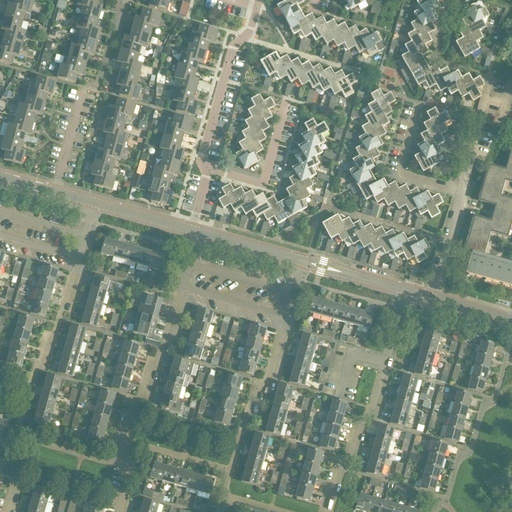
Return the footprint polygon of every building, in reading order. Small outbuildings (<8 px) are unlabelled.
[(26,0),(14,0),(13,6),(20,8),(19,12),(25,14),(30,16),(34,2),(26,0)] [(79,0),(77,6),(82,8),(83,7),(89,9),(90,5),(97,7),(97,6),(98,0),(79,0)] [(156,0),(150,0),(149,7),(167,13),(170,0),(157,0),(158,0),(156,0)] [(282,0),(284,3),(285,3),(289,10),(297,6),(304,2),(302,0),(282,0)] [(344,0),(351,10),(365,2),(364,0),(344,0)] [(422,0),(417,3),(421,10),(425,17),(433,13),(440,9),(436,2),(429,6),(424,0),(422,0)] [(479,2),(466,10),(469,17),(470,17),(474,25),(481,21),(482,21),(489,17),(481,3),(479,2)] [(184,3),(181,16),(186,17),(189,5),(184,3)] [(284,3),(277,7),(285,21),(300,13),(297,6),(289,10),(285,3),(284,3)] [(8,4),(5,17),(23,22),(25,14),(19,12),(20,8),(13,6),(8,4)] [(82,8),(80,16),(98,21),(102,8),(97,6),(97,7),(90,5),(89,9),(83,7),(82,8)] [(143,10),(141,19),(147,21),(146,25),(153,27),(152,27),(157,29),(161,15),(143,10)] [(414,14),(418,21),(422,28),(430,24),(437,20),(433,13),(425,17),(421,10),(414,14)] [(300,13),(285,21),(293,36),(300,32),(301,32),(297,24),(304,20),(300,13)] [(76,29),(81,30),(82,30),(88,32),(89,27),(96,29),(100,30),(100,28),(103,28),(104,22),(98,21),(80,16),(76,29)] [(304,20),(297,24),(301,32),(300,32),(304,39),(311,35),(312,35),(308,27),(315,23),(311,16),(304,20)] [(1,31),(6,32),(6,31),(13,33),(14,29),(20,31),(23,22),(5,17),(1,31)] [(136,17),(132,30),(150,35),(152,27),(153,27),(146,25),(147,21),(141,19),(136,17)] [(469,17),(462,21),(466,28),(467,28),(471,36),(478,31),(478,32),(485,28),(482,21),(481,21),(474,25),(470,17),(469,17)] [(315,23),(308,27),(312,35),(311,35),(315,42),(322,38),(323,38),(318,30),(326,26),(322,19),(315,23)] [(411,25),(415,32),(419,39),(427,35),(434,31),(430,24),(422,28),(418,21),(411,25)] [(326,26),(318,30),(323,38),(322,38),(326,45),(333,41),(334,41),(329,33),(337,29),(333,22),(326,26)] [(337,29),(329,33),(334,41),(333,41),(337,48),(344,44),(340,36),(348,32),(344,25),(337,29)] [(200,26),(197,34),(197,35),(204,37),(203,41),(209,43),(214,45),(218,31),(200,26)] [(81,30),(79,39),(97,44),(101,30),(100,30),(96,29),(89,27),(88,32),(82,30),(81,30)] [(348,32),(340,36),(344,44),(348,51),(355,47),(351,39),(359,35),(355,28),(348,32)] [(466,28),(459,32),(463,39),(468,46),(475,42),(475,43),(482,39),(478,32),(478,31),(471,36),(467,28),(466,28)] [(6,32),(4,40),(22,45),(25,32),(20,31),(14,29),(13,33),(6,31),(6,32)] [(132,30),(130,38),(130,39),(136,41),(135,45),(142,47),(141,47),(146,49),(150,35),(132,30)] [(359,35),(351,39),(355,47),(359,54),(366,50),(362,43),(370,38),(369,38),(366,31),(359,35)] [(408,36),(412,43),(416,50),(424,46),(431,42),(427,35),(419,39),(415,32),(408,36)] [(192,33),(189,46),(207,51),(209,43),(203,41),(204,37),(197,35),(197,34),(192,33)] [(370,38),(362,43),(366,50),(370,57),(378,53),(385,49),(381,42),(376,34),(369,38),(370,38)] [(125,37),(121,50),(139,55),(141,47),(142,47),(135,45),(136,41),(130,39),(130,38),(125,37)] [(79,39),(77,47),(83,49),(82,53),(89,55),(94,57),(97,44),(79,39)] [(457,45),(451,48),(456,56),(462,53),(464,58),(479,50),(475,43),(475,42),(468,46),(463,39),(456,43),(457,45)] [(4,40),(1,48),(1,49),(8,50),(7,55),(13,57),(18,58),(22,45),(4,40)] [(405,47),(409,54),(409,53),(413,61),(421,57),(428,53),(424,46),(416,50),(412,43),(405,47)] [(72,45),(68,58),(86,63),(89,55),(82,53),(83,49),(77,47),(72,45)] [(189,46),(186,54),(186,55),(193,57),(192,61),(198,63),(203,65),(207,51),(189,46)] [(1,49),(1,48),(0,47),(0,62),(11,66),(13,57),(7,55),(8,50),(1,49)] [(117,63),(122,65),(122,64),(129,66),(130,62),(137,64),(137,63),(139,55),(121,50),(117,63)] [(181,53),(178,66),(196,71),(198,63),(192,61),(193,57),(186,55),(186,54),(181,53)] [(402,57),(410,72),(425,64),(421,57),(413,61),(409,53),(409,54),(402,57)] [(269,77),(276,73),(272,66),(279,62),(279,61),(275,54),(261,63),(269,77)] [(66,67),(72,69),(71,73),(78,75),(83,77),(86,63),(68,58),(64,57),(62,65),(66,67)] [(280,80),(287,77),(287,76),(283,69),(290,65),(290,64),(286,57),(279,61),(279,62),(272,66),(276,73),(280,80)] [(291,84),(298,80),(298,79),(294,72),(301,68),(301,67),(297,60),(290,64),(290,65),(283,69),(287,76),(287,77),(291,84)] [(122,65),(120,73),(138,78),(142,65),(137,63),(137,64),(130,62),(129,66),(122,64),(122,65)] [(302,87),(309,83),(305,75),(312,71),(312,70),(308,63),(301,67),(301,68),(294,72),(298,79),(298,80),(302,87)] [(418,86),(425,83),(425,82),(421,75),(429,71),(428,70),(425,64),(410,72),(418,86)] [(66,67),(62,65),(61,65),(57,79),(75,84),(78,75),(71,73),(72,69),(66,67)] [(174,79),(179,81),(179,80),(186,82),(187,78),(193,80),(194,79),(196,71),(178,66),(174,79)] [(429,90),(436,86),(436,85),(432,78),(439,74),(439,73),(435,66),(428,70),(429,71),(421,75),(425,82),(425,83),(429,90)] [(312,90),(319,86),(320,86),(316,78),(323,74),(319,67),(312,70),(312,71),(305,75),(309,83),(312,90)] [(440,93),(447,89),(447,88),(443,81),(450,77),(450,76),(446,69),(439,73),(439,74),(432,78),(436,85),(436,86),(440,93)] [(323,93),(330,89),(331,89),(326,81),(334,77),(330,70),(323,74),(316,78),(320,86),(319,86),(323,93)] [(450,96),(458,92),(454,84),(461,80),(461,79),(457,72),(450,76),(450,77),(443,81),(447,88),(447,89),(450,96)] [(116,86),(121,88),(121,87),(128,89),(129,85),(136,87),(136,86),(138,78),(120,73),(116,86)] [(334,96),(341,92),(342,92),(337,84),(345,80),(341,73),(334,77),(326,81),(331,89),(330,89),(334,96)] [(342,92),(341,92),(345,99),(353,95),(349,87),(356,83),(352,76),(345,80),(337,84),(342,92)] [(461,99),(468,95),(469,95),(465,87),(472,83),(468,76),(461,79),(461,80),(454,84),(458,92),(461,99)] [(35,86),(42,88),(41,92),(47,94),(47,95),(52,96),(56,83),(38,78),(35,86)] [(179,81),(177,89),(195,94),(199,81),(194,79),(193,80),(187,78),(186,82),(179,80),(179,81)] [(469,95),(468,95),(472,102),(480,98),(476,90),(483,87),(479,79),(472,83),(465,87),(469,95)] [(30,85),(27,98),(45,103),(47,95),(47,94),(41,92),(42,88),(35,86),(30,85)] [(121,87),(121,88),(119,96),(137,101),(141,88),(136,86),(136,87),(129,85),(128,89),(121,87)] [(173,102),(178,104),(178,103),(185,105),(186,101),(192,103),(193,102),(195,94),(177,89),(173,102)] [(379,91),(371,96),(375,103),(379,110),(387,106),(394,102),(390,94),(383,98),(379,91)] [(251,101),(255,108),(260,115),(267,111),(274,107),(270,100),(263,103),(259,97),(251,101)] [(24,106),(31,108),(30,112),(36,114),(36,115),(41,116),(45,103),(27,98),(24,106)] [(118,100),(115,109),(122,111),(121,115),(127,117),(132,119),(136,105),(118,100)] [(178,103),(178,104),(176,112),(194,117),(198,104),(193,102),(192,103),(186,101),(185,105),(178,103)] [(375,103),(368,107),(372,114),(372,113),(376,121),(384,117),(391,113),(387,106),(379,110),(375,103)] [(19,104),(16,118),(34,123),(36,115),(36,114),(30,112),(31,108),(24,106),(19,104)] [(110,107),(107,120),(125,126),(127,117),(121,115),(122,111),(115,109),(110,107)] [(248,112),(252,119),(256,126),(264,122),(271,118),(267,111),(260,115),(255,108),(248,112)] [(434,110),(427,114),(431,121),(435,128),(443,124),(443,125),(450,121),(455,122),(457,116),(445,113),(438,117),(434,110)] [(372,114),(365,118),(369,125),(369,124),(373,132),(381,128),(388,124),(384,117),(376,121),(372,113),(372,114)] [(175,116),(172,125),(179,127),(177,131),(184,133),(189,135),(193,121),(175,116)] [(13,126),(20,128),(19,132),(25,134),(25,135),(30,136),(34,123),(16,118),(13,126)] [(245,123),(249,130),(249,129),(253,137),(261,133),(268,129),(264,122),(256,126),(252,119),(245,123)] [(103,134),(108,135),(115,136),(116,132),(122,134),(125,126),(107,120),(103,134)] [(145,131),(147,123),(140,121),(138,129),(145,131)] [(312,121),(305,126),(308,133),(309,132),(313,140),(321,136),(328,132),(323,124),(316,128),(312,121)] [(431,121),(424,125),(428,132),(432,139),(440,135),(447,132),(443,125),(443,124),(435,128),(431,121)] [(3,123),(0,132),(0,136),(5,138),(23,143),(25,135),(25,134),(19,132),(20,128),(13,126),(8,124),(3,123)] [(167,123),(163,136),(182,142),(184,133),(177,131),(179,127),(172,125),(167,123)] [(369,125),(362,128),(366,135),(370,143),(378,138),(378,139),(385,135),(381,128),(373,132),(369,124),(369,125)] [(242,134),(246,141),(246,140),(250,148),(258,144),(265,140),(261,133),(253,137),(249,129),(249,130),(242,134)] [(108,135),(106,143),(124,148),(128,135),(122,134),(116,132),(115,136),(108,135)] [(308,133),(301,137),(305,144),(306,143),(310,151),(317,147),(318,147),(325,143),(321,136),(313,140),(309,132),(308,133)] [(428,132),(420,136),(424,143),(425,143),(429,150),(436,146),(437,146),(444,142),(440,135),(432,139),(428,132)] [(366,135),(359,139),(363,146),(367,154),(375,149),(375,150),(382,146),(378,139),(378,138),(370,143),(366,135)] [(160,150),(165,151),(171,153),(173,148),(179,150),(182,142),(163,136),(160,150)] [(5,138),(1,151),(6,152),(13,154),(14,149),(20,151),(23,143),(5,138)] [(239,144),(243,151),(247,159),(255,155),(262,151),(258,144),(250,148),(246,140),(246,141),(239,144)] [(106,143),(103,151),(103,152),(110,154),(109,158),(115,160),(120,162),(124,148),(106,143)] [(305,144),(298,147),(302,154),(303,154),(307,162),(314,158),(315,158),(322,154),(318,147),(317,147),(310,151),(306,143),(305,144)] [(424,143),(417,147),(421,154),(422,154),(426,161),(433,157),(434,157),(441,153),(437,146),(436,146),(429,150),(425,143),(424,143)] [(363,146),(356,150),(360,157),(364,164),(372,160),(372,161),(379,157),(375,150),(375,149),(367,154),(363,146)] [(165,151),(162,159),(181,164),(184,151),(179,150),(173,148),(171,153),(165,151)] [(6,152),(3,161),(22,166),(25,152),(20,151),(14,149),(13,154),(6,152)] [(98,150),(95,163),(113,168),(115,160),(109,158),(110,154),(103,152),(103,151),(98,150)] [(243,151),(236,155),(244,170),(259,162),(255,155),(247,159),(243,151)] [(302,154),(295,158),(299,165),(300,165),(304,173),(311,168),(311,169),(318,165),(315,158),(314,158),(307,162),(303,154),(302,154)] [(421,154),(414,158),(423,173),(438,164),(434,157),(433,157),(426,161),(422,154),(421,154)] [(360,157),(353,161),(356,168),(357,168),(361,175),(369,171),(376,168),(372,161),(372,160),(364,164),(360,157)] [(162,159),(160,167),(160,168),(167,170),(165,174),(172,176),(177,178),(181,164),(162,159)] [(91,176),(96,178),(96,177),(103,179),(104,175),(110,177),(110,176),(113,168),(95,163),(91,176)] [(299,165),(292,169),(296,176),(301,184),(308,179),(308,180),(315,176),(311,169),(311,168),(304,173),(300,165),(299,165)] [(155,166),(151,179),(170,184),(172,176),(165,174),(167,170),(160,168),(160,167),(155,166)] [(479,201),(495,206),(505,171),(489,166),(479,201)] [(356,168),(350,172),(355,182),(358,186),(372,178),(369,171),(361,175),(357,168),(356,168)] [(96,177),(96,178),(94,186),(112,191),(116,178),(110,176),(110,177),(104,175),(103,179),(96,177)] [(296,176),(289,180),(293,187),(298,194),(305,190),(305,191),(312,187),(308,180),(308,179),(301,184),(296,176)] [(372,178),(358,186),(360,191),(366,201),(373,197),(369,189),(376,185),(372,178)] [(148,192),(153,194),(153,193),(159,195),(161,191),(167,193),(167,192),(170,184),(151,179),(148,192)] [(376,185),(369,189),(373,197),(376,204),(383,200),(384,200),(380,192),(387,188),(383,181),(376,185)] [(353,183),(348,186),(350,190),(358,186),(355,182),(353,183)] [(387,188),(380,192),(384,200),(383,200),(387,207),(394,203),(395,203),(391,195),(398,191),(394,184),(387,188)] [(225,197),(218,201),(223,209),(230,205),(237,201),(233,193),(229,186),(222,190),(225,197)] [(358,186),(350,190),(353,195),(358,192),(360,191),(358,186)] [(293,187),(286,191),(290,198),(295,205),(302,201),(309,198),(305,191),(305,190),(298,194),(293,187)] [(398,191),(391,195),(395,203),(394,203),(398,210),(405,206),(406,206),(401,199),(409,194),(405,187),(398,191)] [(237,201),(230,205),(234,212),(241,208),(248,204),(244,196),(240,189),(233,193),(237,201)] [(409,194),(401,199),(406,206),(405,206),(409,213),(413,211),(416,209),(412,202),(420,197),(416,190),(409,194)] [(153,193),(153,194),(150,202),(168,207),(172,194),(167,192),(167,193),(161,191),(159,195),(153,193)] [(248,204),(241,208),(245,215),(252,211),(259,207),(255,199),(251,192),(244,196),(248,204)] [(420,197),(412,202),(416,209),(413,211),(416,217),(417,217),(419,218),(420,216),(427,212),(423,205),(431,200),(427,193),(420,197)] [(259,207),(252,211),(256,218),(263,215),(262,214),(270,210),(266,202),(262,195),(255,199),(259,207)] [(431,200),(423,205),(427,212),(431,219),(439,215),(435,208),(442,204),(438,196),(431,200)] [(490,233),(507,237),(511,219),(511,200),(500,197),(490,233)] [(270,210),(262,214),(263,215),(266,222),(273,218),(273,217),(281,213),(277,206),(277,205),(273,198),(266,202),(270,210)] [(290,198),(283,202),(292,217),(293,218),(296,224),(300,221),(297,216),(296,214),(306,208),(302,201),(295,205),(290,198)] [(281,213),(273,217),(273,218),(277,225),(292,217),(283,202),(277,205),(277,206),(281,213)] [(54,213),(51,222),(63,226),(66,216),(54,213)] [(331,240),(337,236),(338,235),(334,228),(341,224),(341,223),(337,216),(322,225),(331,240)] [(491,222),(474,218),(464,253),(481,258),(491,222)] [(341,243),(348,239),(349,239),(344,231),(352,227),(352,226),(348,220),(341,223),(341,224),(334,228),(338,235),(337,236),(341,243)] [(352,246),(359,242),(360,242),(355,234),(363,230),(359,223),(352,226),(352,227),(344,231),(349,239),(348,239),(352,246)] [(363,249),(370,245),(371,245),(366,237),(374,233),(370,226),(363,230),(355,234),(360,242),(359,242),(363,249)] [(374,252),(381,248),(377,240),(385,236),(381,229),(374,233),(366,237),(371,245),(370,245),(374,252)] [(385,255),(392,251),(388,243),(396,239),(392,232),(385,236),(377,240),(381,248),(385,255)] [(396,258),(403,254),(399,247),(407,242),(403,235),(396,239),(388,243),(392,251),(396,258)] [(407,261),(414,257),(410,250),(418,245),(417,245),(413,238),(407,242),(399,247),(403,254),(407,261)] [(101,255),(113,258),(117,243),(105,239),(101,255)] [(414,257),(418,264),(426,260),(422,253),(429,249),(424,241),(417,245),(418,245),(410,250),(414,257)] [(113,258),(125,262),(129,246),(117,243),(113,258)] [(125,262),(137,265),(141,250),(129,246),(125,262)] [(137,265),(149,268),(153,253),(141,250),(137,265)] [(153,253),(149,268),(161,272),(165,256),(153,253)] [(511,286),(511,268),(471,257),(467,269),(457,266),(455,275),(466,278),(467,274),(511,286)] [(43,266),(40,278),(55,282),(59,270),(43,266)] [(122,273),(120,279),(126,281),(128,281),(132,282),(134,277),(127,275),(122,273)] [(95,276),(91,288),(107,292),(110,280),(95,276)] [(40,278),(37,290),(52,294),(55,282),(40,278)] [(91,288),(88,300),(103,304),(107,292),(91,288)] [(37,290),(33,302),(49,306),(52,294),(37,290)] [(141,303),(140,305),(159,310),(163,299),(158,297),(157,299),(143,295),(141,303)] [(308,313),(321,317),(325,301),(313,298),(308,313)] [(88,300),(84,312),(100,316),(103,304),(88,300)] [(136,301),(135,306),(140,307),(138,314),(157,320),(159,310),(140,305),(141,303),(136,301)] [(321,317),(333,320),(337,305),(325,301),(321,317)] [(49,306),(33,302),(30,314),(45,319),(49,306)] [(333,320),(345,324),(349,308),(337,305),(333,320)] [(345,324),(356,327),(361,312),(349,308),(345,324)] [(198,309),(194,321),(209,326),(213,314),(198,309)] [(100,316),(84,312),(81,324),(96,329),(100,316)] [(361,312),(356,327),(369,330),(373,315),(361,312)] [(131,319),(130,325),(135,326),(135,323),(154,329),(157,320),(138,314),(136,321),(131,319)] [(20,315),(16,328),(31,332),(35,320),(20,315)] [(194,321),(191,333),(206,338),(209,326),(194,321)] [(135,326),(133,333),(146,337),(146,339),(158,343),(160,338),(152,336),(154,329),(135,323),(135,326)] [(252,324),(248,337),(263,341),(267,329),(252,324)] [(71,326),(67,338),(83,342),(86,330),(71,326)] [(427,326),(423,338),(439,343),(442,330),(427,326)] [(16,328),(13,340),(28,344),(31,332),(16,328)] [(191,333),(187,345),(203,350),(206,338),(191,333)] [(302,335),(299,347),(314,351),(318,339),(302,335)] [(248,337),(245,349),(260,353),(263,341),(248,337)] [(67,338),(64,350),(79,354),(83,342),(67,338)] [(423,338),(420,350),(435,355),(439,343),(423,338)] [(13,340),(9,352),(25,356),(28,344),(13,340)] [(125,341),(121,353),(136,357),(140,345),(125,341)] [(481,341),(477,354),(493,358),(496,346),(481,341)] [(203,350),(187,345),(184,358),(199,362),(203,350)] [(299,347),(296,359),(311,363),(314,351),(299,347)] [(245,349),(241,360),(257,365),(260,353),(245,349)] [(64,350),(60,362),(76,366),(79,354),(64,350)] [(420,350),(417,362),(432,367),(435,355),(420,350)] [(25,356),(9,352),(6,364),(21,368),(25,356)] [(121,353),(118,365),(133,369),(136,357),(121,353)] [(477,354),(474,365),(489,370),(493,358),(477,354)] [(174,359),(170,371),(185,375),(190,377),(194,365),(189,363),(174,359)] [(296,359),(292,371),(308,375),(311,363),(296,359)] [(257,365),(241,360),(238,373),(253,377),(257,365)] [(76,366),(60,362),(57,374),(72,378),(76,366)] [(432,367),(417,362),(413,374),(429,379),(432,367)] [(118,365),(114,377),(130,381),(133,369),(118,365)] [(474,365),(471,377),(486,382),(489,370),(474,365)] [(170,371),(167,383),(182,387),(185,375),(170,371)] [(308,375),(292,371),(289,383),(304,387),(308,375)] [(227,374),(224,386),(239,391),(243,378),(227,374)] [(47,375),(43,387),(59,392),(62,379),(47,375)] [(403,376),(399,388),(415,392),(418,380),(403,376)] [(130,381),(114,377),(111,389),(126,394),(130,381)] [(486,382),(471,377),(467,390),(483,394),(486,382)] [(167,383),(163,395),(179,399),(182,387),(167,383)] [(279,384),(275,396),(290,401),(294,389),(279,384)] [(224,386),(221,398),(236,403),(239,391),(224,386)] [(43,387),(40,399),(55,404),(59,392),(43,387)] [(399,388),(396,400),(411,404),(415,392),(399,388)] [(101,390),(97,403),(113,407),(116,395),(101,390)] [(457,391),(453,403),(469,408),(472,395),(457,391)] [(163,395),(160,407),(175,412),(179,399),(163,395)] [(275,396),(272,408),(287,413),(290,401),(275,396)] [(221,398),(217,410),(233,415),(236,403),(221,398)] [(40,399),(37,411),(52,416),(55,404),(40,399)] [(332,399),(329,412),(344,416),(348,404),(332,399)] [(396,400),(393,412),(408,416),(411,404),(396,400)] [(97,403),(94,415),(109,419),(113,407),(97,403)] [(453,403),(450,415),(465,419),(469,408),(453,403)] [(272,408),(268,420),(284,425),(287,413),(272,408)] [(233,415),(217,410),(214,422),(229,427),(233,415)] [(52,416),(37,411),(33,424),(49,428),(52,416)] [(329,412),(326,424),(341,428),(344,416),(329,412)] [(408,416),(393,412),(389,424),(405,429),(408,416)] [(94,415),(90,427),(106,431),(109,419),(94,415)] [(450,415),(447,427),(462,431),(465,419),(450,415)] [(284,425),(268,420),(265,433),(280,437),(284,425)] [(326,424),(322,436),(338,440),(341,428),(326,424)] [(379,425),(375,438),(391,442),(394,430),(379,425)] [(106,431),(90,427),(87,439),(102,443),(106,431)] [(462,431),(447,427),(443,439),(459,444),(462,431)] [(255,434),(251,446),(267,450),(270,438),(255,434)] [(338,440),(322,436),(319,448),(334,452),(338,440)] [(375,438),(372,450),(387,454),(391,442),(375,438)] [(433,441),(429,453),(445,457),(448,445),(433,441)] [(251,446),(248,458),(263,462),(267,450),(251,446)] [(308,449),(305,461),(320,466),(324,453),(308,449)] [(372,450),(369,462),(384,466),(387,454),(372,450)] [(429,453),(426,465),(441,469),(445,457),(429,453)] [(248,458),(245,470),(260,474),(263,462),(248,458)] [(305,461),(302,473),(317,478),(320,466),(305,461)] [(384,466),(369,462),(365,474),(381,478),(384,466)] [(150,479),(162,482),(166,467),(154,464),(150,479)] [(426,465),(423,477),(438,481),(441,469),(426,465)] [(162,482),(174,486),(178,470),(166,467),(162,482)] [(174,486),(186,489),(190,474),(178,470),(174,486)] [(260,474),(245,470),(241,482),(256,487),(260,474)] [(302,473),(298,485),(314,490),(317,478),(302,473)] [(186,489),(198,492),(202,477),(190,474),(186,489)] [(202,477),(198,492),(210,496),(214,481),(202,477)] [(438,481),(423,477),(419,489),(435,493),(438,481)] [(314,490),(298,485),(295,498),(310,502),(314,490)] [(35,487),(32,499),(47,503),(51,491),(35,487)] [(355,510),(360,511),(367,511),(372,499),(359,495),(355,510)] [(32,499),(29,511),(33,511),(44,511),(47,503),(32,499)] [(367,511),(380,511),(384,502),(372,499),(367,511)] [(143,500),(140,511),(156,511),(159,504),(143,500)] [(89,502),(86,511),(102,511),(105,506),(89,502)] [(380,511),(393,511),(396,505),(384,502),(380,511)]
